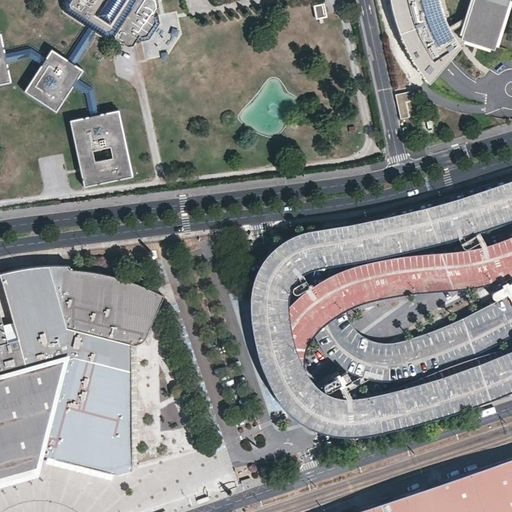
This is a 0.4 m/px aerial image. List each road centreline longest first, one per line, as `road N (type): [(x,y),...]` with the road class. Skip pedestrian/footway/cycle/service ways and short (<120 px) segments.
road 1 (tertiary): [(0,249),(382,198),(511,160)]
road 2 (tertiary): [(401,170),(0,228)]
road 3 (unclassified): [(511,407),(242,498)]
road 4 (residential): [(401,170),(365,0)]
